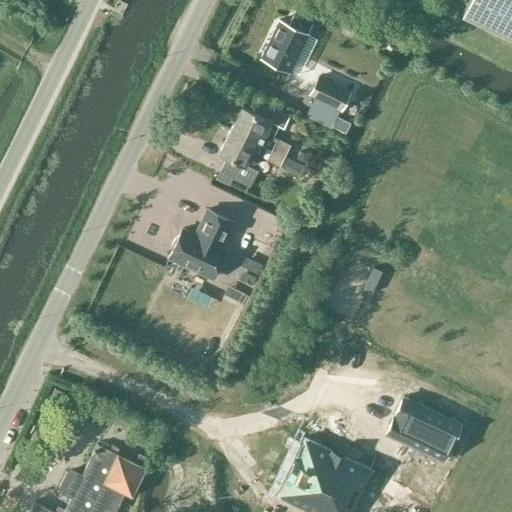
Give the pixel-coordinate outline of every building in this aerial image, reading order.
[(511,0),(469,0),(462,17),(511,41),(511,0)] [(308,34),(279,19),(260,57),(290,72),(298,56),(304,59),(311,45),(305,42),(308,34)] [(318,76),(309,94),(341,109),(350,92),(318,76)] [(290,145),(287,143),(277,139),(273,137),(281,119),(287,122),(291,114),(258,99),(252,112),(241,106),(230,129),(284,156),(290,145)] [(336,117),(331,126),(344,133),(349,123),(336,117)] [(280,166),(284,156),(230,129),(219,152),(227,157),(221,171),(249,186),(261,156),(267,159),(280,166)] [(284,156),(280,166),(286,169),(291,159),(284,156)] [(201,227),(201,228),(198,235),(183,228),(169,257),(212,278),(226,249),(221,246),(233,221),(207,209),(200,225),(200,226),(200,227),(201,227)] [(402,397),(386,432),(442,459),(459,423),(403,396),(402,397)] [(302,439),(275,494),(312,511),(348,511),(370,469),(303,436),(302,439)] [(28,511),(114,511),(124,492),(132,496),(150,459),(139,453),(135,462),(116,452),(116,453),(97,443),(81,474),(71,469),(67,471),(59,486),(61,491),(71,496),(63,511),(56,511),(34,501),(28,511)]
